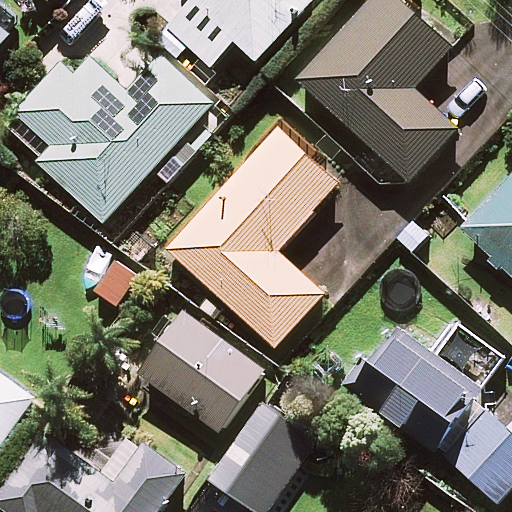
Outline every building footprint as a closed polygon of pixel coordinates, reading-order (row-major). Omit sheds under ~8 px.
[(194,0),(201,6),(177,33),(216,69),(239,43),(262,64),(320,0),(194,0)] [(458,50),(403,0),(380,0),(303,83),(413,185),(461,133),(418,93),(458,50)] [(0,57),(18,36),(0,21),(0,57)] [(217,107),(163,57),(130,93),(96,62),(79,81),(66,68),(19,119),(56,152),(44,165),(108,225),(217,107)] [(345,186),(286,132),(175,254),(280,350),(328,297),(281,255),(345,186)] [(511,186),(468,232),(511,274),(511,186)] [(270,373),(191,317),(147,378),(226,435),(270,373)] [(441,358),(404,328),(355,389),(435,455),(438,451),(504,505),(511,495),(511,432),(475,402),(506,364),(464,330),(441,358)] [(0,457),(40,401),(0,372),(0,457)] [(274,511),(321,443),(269,407),(216,484),(256,511),(274,511)] [(106,475),(52,436),(1,505),(11,511),(165,511),(191,478),(135,436),(106,475)]
